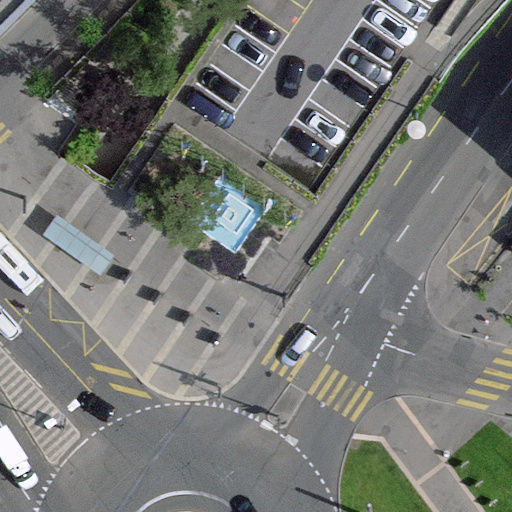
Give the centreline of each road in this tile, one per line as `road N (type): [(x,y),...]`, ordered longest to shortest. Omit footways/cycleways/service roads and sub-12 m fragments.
road 1 (tertiary): [(241,468),(511,78)]
road 2 (primary): [(149,458),(0,293)]
